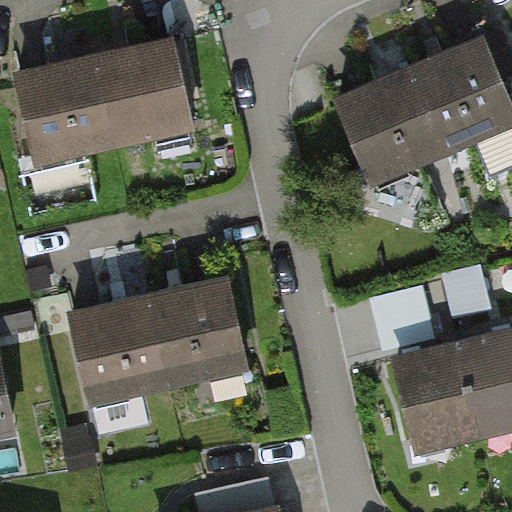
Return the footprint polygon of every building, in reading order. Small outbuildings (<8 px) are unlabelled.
[(376,88),(339,104),(371,178),(511,116),(511,99),(486,40),(448,57),(376,88)] [(49,67),(21,73),(39,156),(191,123),(173,41),(161,43),(49,67)] [(130,302),(77,314),(94,395),(244,363),(227,282),(213,285),(130,302)] [(511,332),(418,356),(400,360),(420,443),(511,420),(511,332)] [(0,363),(0,445),(16,443),(0,363)] [(279,511),(272,479),(212,494),(216,511),(279,511)]
